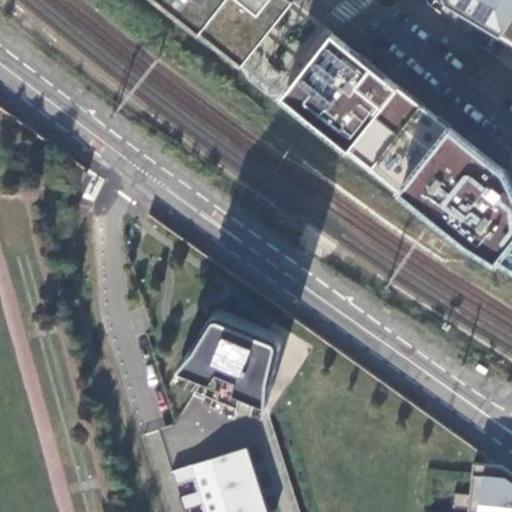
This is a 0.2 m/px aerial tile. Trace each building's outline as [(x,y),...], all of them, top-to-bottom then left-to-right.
[(163,0),(241,65),(293,3),(289,0),(163,0)] [(511,0),(456,0),(511,43),(511,0)] [(511,177),(507,167),(333,33),(282,100),(511,270),(511,177)] [(200,384),(241,402),(244,391),(269,401),(274,361),(280,342),(276,336),(224,315),(220,313),(214,316),(201,340),(182,364),(205,374),(200,384)] [(268,511),(247,447),(172,470),(176,485),(194,480),(198,489),(180,495),(185,510),(203,505),(205,511),(268,511)] [(511,511),(511,473),(502,467),(493,466),(473,464),(473,467),(470,494),(454,493),(452,508),(468,510),(468,511),(511,511)]
